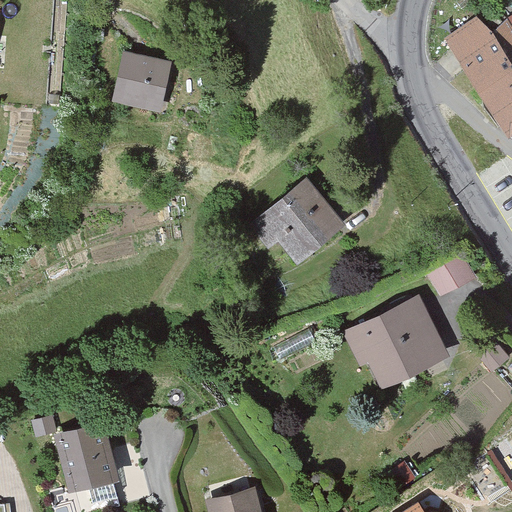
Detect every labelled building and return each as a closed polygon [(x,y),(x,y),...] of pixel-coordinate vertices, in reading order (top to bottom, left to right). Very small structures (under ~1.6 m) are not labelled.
[(511,27),(501,13),(446,39),(511,141),(511,140),(511,27)] [(173,65),(119,55),(109,106),(161,116),(173,65)] [(304,176),(254,215),(291,261),(341,222),(304,176)] [(443,292),(479,275),(467,252),(432,268),(443,292)] [(420,300),(344,332),(376,387),(449,356),(420,300)] [(103,425),(54,436),(67,493),(115,484),(103,425)] [(262,511),(256,489),(204,503),(206,511),(262,511)] [(426,511),(419,502),(403,511),(426,511)]
